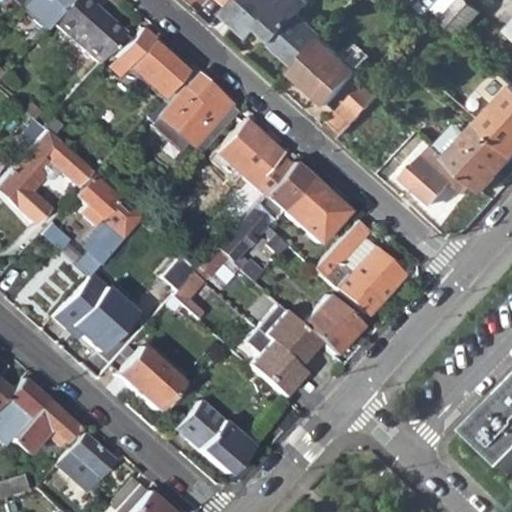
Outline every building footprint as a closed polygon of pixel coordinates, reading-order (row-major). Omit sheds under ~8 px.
[(37,0),(9,0),(10,1),(8,4),(22,17),(37,0)] [(66,0),(46,22),(94,65),(121,35),(82,0),(66,0)] [(246,40),(253,31),(257,27),(274,42),(270,46),(293,67),(318,39),(322,36),(298,15),(308,4),(303,0),(230,0),(226,6),(218,15),(246,40)] [(417,2),(411,8),(421,16),(428,9),(436,0),(424,0),(420,4),(417,2)] [(436,0),(428,9),(439,19),(456,0),(436,0)] [(479,12),(465,0),(456,0),(439,19),(458,36),(479,12)] [(404,16),(413,25),(421,16),(411,8),(404,16)] [(253,31),(270,46),(274,42),(257,27),(253,31)] [(111,60),(156,101),(184,70),(139,29),(111,60)] [(355,73),(318,39),(293,67),(289,71),(326,104),(355,73)] [(404,68),(410,60),(394,45),(387,53),(404,68)] [(182,144),(194,155),(232,113),(184,70),(156,101),(141,118),(147,124),(146,126),(173,153),(182,144)] [(341,134),(376,95),(361,82),(326,120),(341,134)] [(511,151),(511,85),(511,84),(478,121),(511,151)] [(24,104),(18,111),(29,121),(36,114),(24,104)] [(58,127),(47,117),(37,129),(41,132),(48,138),(58,127)] [(210,154),(257,197),(286,165),(276,156),(277,154),(240,121),(210,154)] [(481,191),(511,156),(511,151),(478,121),(444,157),(471,182),(481,191)] [(13,141),(23,151),(41,132),(37,129),(30,122),(13,141)] [(71,187),(85,170),(48,138),(41,132),(23,151),(0,176),(0,198),(29,225),(44,209),(25,193),(39,178),(31,171),(41,161),(55,173),(71,187)] [(461,193),(471,182),(444,157),(443,159),(428,146),(398,179),(428,205),(449,183),(461,193)] [(39,178),(44,182),(50,181),(53,178),(55,173),(41,161),(31,171),(39,178)] [(275,211),(311,245),(341,211),(289,163),(286,165),(257,197),(250,205),(267,220),(275,211)] [(94,222),(115,241),(137,217),(90,175),(70,197),(80,206),(73,214),(89,227),(94,222)] [(267,263),(282,246),(261,227),(244,211),(209,248),(225,263),(253,233),(262,241),(254,251),(267,263)] [(362,233),(351,221),(307,269),(319,280),(362,233)] [(158,238),(144,253),(152,261),(166,246),(158,238)] [(247,285),(249,283),(234,271),(225,263),(209,248),(191,268),(166,297),(191,320),(197,313),(184,300),(200,281),(211,290),(203,301),(231,326),(257,295),(247,285)] [(348,273),(346,271),(329,290),(356,315),(368,301),(372,304),(399,275),(371,249),(348,273)] [(244,261),(234,271),(249,283),(257,273),(244,261)] [(134,314),(92,276),(51,321),(76,345),(83,337),(99,352),(134,314)] [(321,296),(294,325),(305,335),(328,356),(355,327),(321,296)] [(316,369),(328,356),(305,335),(293,348),(316,369)] [(135,347),(111,375),(149,410),(174,382),(135,347)] [(0,403),(11,391),(0,381),(0,376),(7,367),(0,360),(0,403)] [(0,425),(1,424),(15,435),(46,399),(22,378),(11,391),(0,403),(0,425)] [(511,398),(477,434),(511,469),(511,398)] [(76,427),(46,399),(15,435),(12,439),(26,451),(48,428),(63,442),(76,427)] [(196,403),(172,431),(220,475),(245,448),(196,403)] [(113,460),(84,433),(56,465),(86,491),(113,460)] [(0,498),(24,491),(19,476),(0,482),(0,498)] [(104,507),(106,510),(108,511),(121,511),(140,491),(127,479),(104,507)] [(163,511),(140,491),(121,511),(163,511)]
